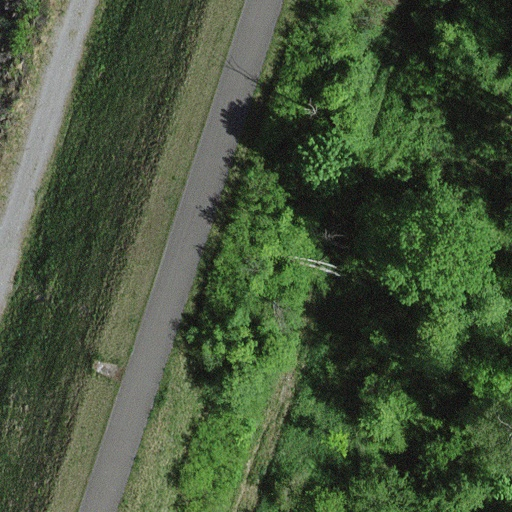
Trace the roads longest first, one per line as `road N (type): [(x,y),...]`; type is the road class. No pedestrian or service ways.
road 1 (track): [(103,511),(275,0)]
road 2 (track): [(408,0),(249,511)]
road 3 (track): [(95,0),(0,296)]
